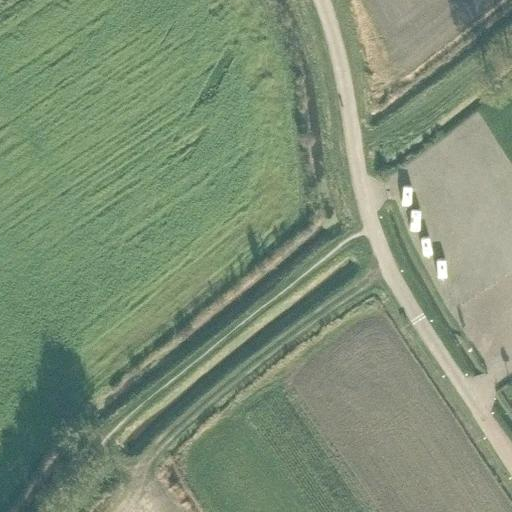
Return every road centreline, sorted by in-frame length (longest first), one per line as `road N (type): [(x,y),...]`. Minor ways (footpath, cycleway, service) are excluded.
road 1 (unclassified): [(511,461),(386,267),(321,0)]
road 2 (track): [(386,267),(346,289),(152,449),(138,494)]
